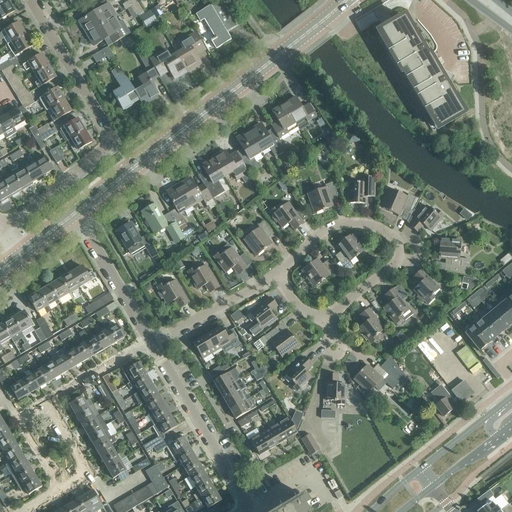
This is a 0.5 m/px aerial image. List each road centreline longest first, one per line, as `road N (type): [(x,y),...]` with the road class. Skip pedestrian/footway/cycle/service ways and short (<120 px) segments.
road 1 (tertiary): [(75,213),(346,0)]
road 2 (residential): [(1,229),(111,143),(29,0)]
road 3 (residential): [(330,315),(397,260),(394,238),(346,224),(324,233),(273,279)]
road 4 (residential): [(246,511),(150,344)]
road 5 (residential): [(150,344),(75,213)]
road 6 (residential): [(150,344),(273,279)]
